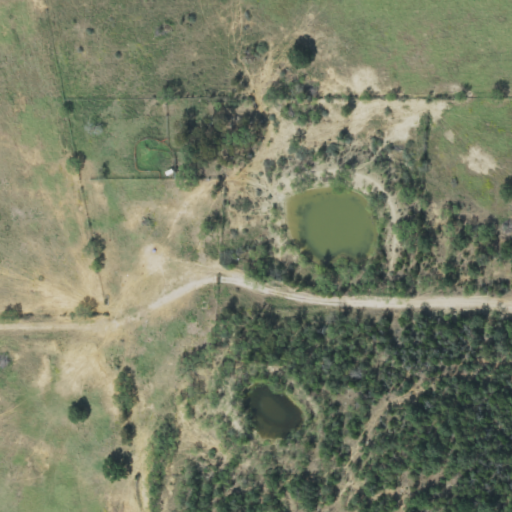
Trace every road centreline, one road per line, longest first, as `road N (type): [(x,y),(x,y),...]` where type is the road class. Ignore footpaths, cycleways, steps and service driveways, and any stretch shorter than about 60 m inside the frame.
road 1 (residential): [(511,304),(332,301),(222,280),(159,309),(141,384),(152,511)]
road 2 (residential): [(0,326),(121,325),(159,309)]
